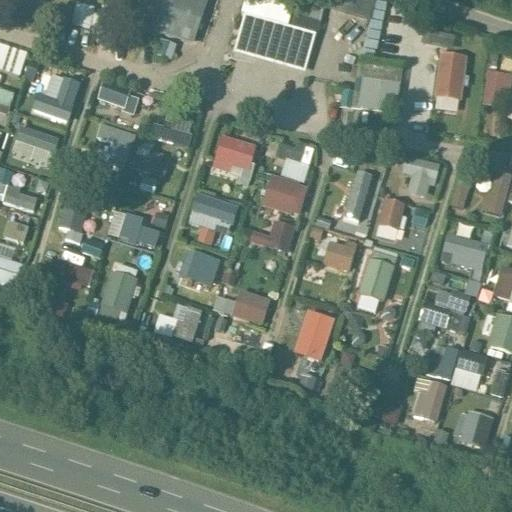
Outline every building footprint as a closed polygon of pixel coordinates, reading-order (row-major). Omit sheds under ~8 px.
[(209,0),(166,0),(154,36),(194,49),(209,0)] [(348,0),(344,15),(370,23),(376,0),(348,0)] [(73,26),(91,30),(96,9),(77,6),(73,26)] [(315,39),(244,20),(234,56),(306,74),(315,39)] [(0,49),(0,74),(18,80),(25,58),(0,49)] [(468,60),(438,57),(434,99),(463,103),(468,60)] [(356,92),(343,91),(341,111),(362,113),(365,83),(397,86),(399,66),(358,63),(356,92)] [(511,75),(485,75),(484,109),(511,109),(511,75)] [(37,99),(32,113),(68,127),(82,90),(64,83),(56,105),(37,99)] [(0,117),(9,120),(15,95),(0,90),(0,117)] [(101,91),(97,101),(136,115),(139,104),(101,91)] [(162,117),(154,140),(187,151),(195,129),(162,117)] [(137,142),(100,130),(96,144),(113,150),(107,169),(126,175),(137,142)] [(59,145),(21,132),(15,146),(54,160),(59,145)] [(255,152),(221,141),(211,169),(229,175),(230,170),(248,176),(255,152)] [(299,146),(297,152),(279,148),(275,161),(285,164),(281,180),(306,187),(315,151),(299,146)] [(140,150),(133,170),(163,181),(170,162),(140,150)] [(401,178),(412,181),(408,198),(425,202),(429,185),(434,186),(439,170),(405,161),(401,178)] [(0,206),(4,207),(12,175),(0,171),(0,206)] [(463,172),(450,206),(469,214),(483,179),(463,172)] [(345,222),(363,226),(375,178),(356,174),(345,222)] [(502,219),(511,183),(511,177),(498,174),(491,197),(486,196),(481,213),(502,219)] [(299,189),(271,180),(261,211),(289,220),(299,189)] [(35,213),(39,200),(9,191),(5,205),(35,213)] [(230,239),(238,212),(198,199),(189,226),(230,239)] [(405,209),(384,204),(377,231),(398,236),(405,209)] [(81,254),(100,260),(106,241),(83,233),(88,218),(65,210),(59,228),(69,232),(65,241),(83,247),(81,254)] [(115,214),(109,237),(157,249),(160,237),(140,232),(143,221),(115,214)] [(10,223),(4,240),(24,247),(30,230),(10,223)] [(274,224),(270,239),(252,234),(249,246),(289,257),(296,230),(274,224)] [(320,246),(328,233),(318,227),(310,239),(320,246)] [(198,244),(212,249),(216,235),(202,231),(198,244)] [(486,250),(447,239),(440,265),(479,276),(486,250)] [(349,277),(360,248),(348,244),(345,251),(330,245),(322,267),(349,277)] [(0,286),(17,290),(22,266),(13,264),(16,249),(0,246),(0,286)] [(395,269),(398,259),(375,251),(372,261),(395,269)] [(210,294),(219,266),(195,259),(186,286),(210,294)] [(86,294),(93,273),(60,263),(54,284),(86,294)] [(382,306),(393,271),(369,264),(358,299),(382,306)] [(511,276),(500,273),(492,300),(511,305),(511,276)] [(470,304),(475,285),(434,274),(431,285),(451,290),(449,299),(470,304)] [(108,276),(102,317),(129,321),(135,280),(108,276)] [(270,307),(239,296),(230,322),(260,333),(270,307)] [(467,318),(470,306),(450,301),(447,313),(467,318)] [(333,321),(335,310),(291,303),(286,336),(300,338),(303,316),(333,321)] [(195,347),(203,313),(178,307),(174,321),(159,318),(155,337),(195,347)] [(450,316),(424,307),(417,326),(443,336),(450,316)] [(308,317),(298,357),(324,364),(334,324),(308,317)] [(216,321),(211,345),(233,351),(239,326),(216,321)] [(511,325),(496,321),(486,352),(511,359),(511,325)] [(453,383),(458,354),(432,350),(428,379),(453,383)] [(487,364),(461,355),(455,376),(481,384),(487,364)] [(496,374),(490,398),(504,401),(510,378),(496,374)] [(434,429),(445,391),(428,386),(424,400),(418,398),(411,422),(434,429)] [(380,403),(375,422),(398,428),(403,409),(380,403)] [(493,425),(468,417),(459,445),(484,453),(493,425)]
